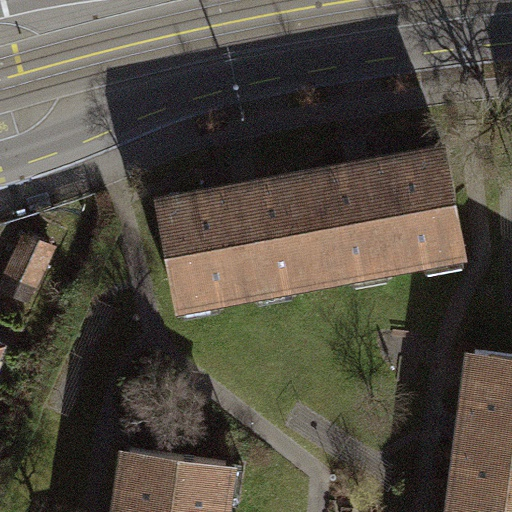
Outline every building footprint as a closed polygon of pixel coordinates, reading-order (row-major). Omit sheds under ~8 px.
[(302,174),(320,270),(424,251),(423,245),(461,238),(444,147),(372,160),(371,157),(358,159),(345,162),(346,165),(302,174)] [(216,290),(320,270),(302,174),(259,182),(258,178),(245,180),(231,182),(232,187),(159,200),(176,291),(215,284),(216,290)] [(54,246),(27,234),(11,269),(37,281),(54,246)] [(511,507),(511,353),(476,349),(456,501),(511,507)] [(131,446),(121,511),(219,511),(222,498),(217,497),(222,463),(227,464),(228,459),(131,446)] [(511,511),(511,507),(456,501),(455,511),(511,511)]
